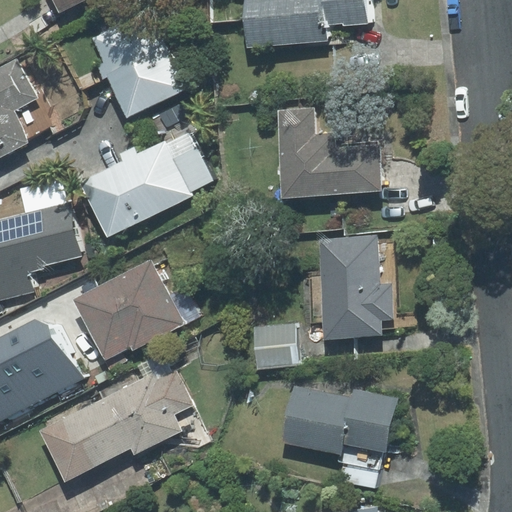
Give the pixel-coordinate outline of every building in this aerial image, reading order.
[(70,0),(78,13),(99,0),(70,0)] [(254,0),(257,45),(338,41),(337,21),(378,19),(376,0),(254,0)] [(154,8),(100,38),(112,58),(85,73),(96,91),(122,76),(144,115),(197,86),(154,8)] [(23,111),(47,97),(23,55),(0,68),(0,164),(41,141),(23,111)] [(325,104),(286,107),(292,195),(397,188),(393,141),(350,145),(349,133),(328,134),(325,104)] [(204,194),(173,137),(92,180),(123,237),(204,194)] [(40,269),(90,256),(77,201),(0,219),(0,322),(15,309),(6,298),(44,289),(40,269)] [(402,320),(399,234),(326,236),(327,270),(312,270),(314,326),(329,326),(329,339),(393,337),(392,320),(402,320)] [(146,351),(196,325),(161,257),(81,297),(113,360),(143,344),(146,351)] [(261,325),(263,367),(307,366),(306,323),(261,325)] [(150,374),(50,426),(78,480),(143,446),(146,453),(191,430),(183,414),(199,405),(170,350),(144,363),(150,374)] [(347,452),(344,481),(384,486),(389,447),(400,448),(406,395),(305,383),(297,446),(347,452)]
